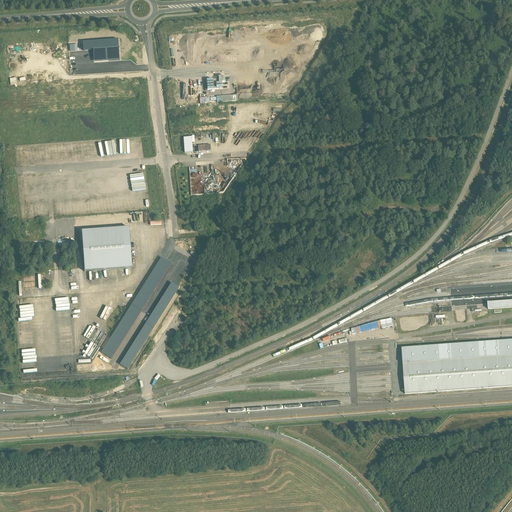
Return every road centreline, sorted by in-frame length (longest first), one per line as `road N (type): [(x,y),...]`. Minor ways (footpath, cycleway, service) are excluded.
road 1 (track): [(0,434),(511,396)]
road 2 (unknown): [(26,335),(71,315),(59,269),(64,225)]
